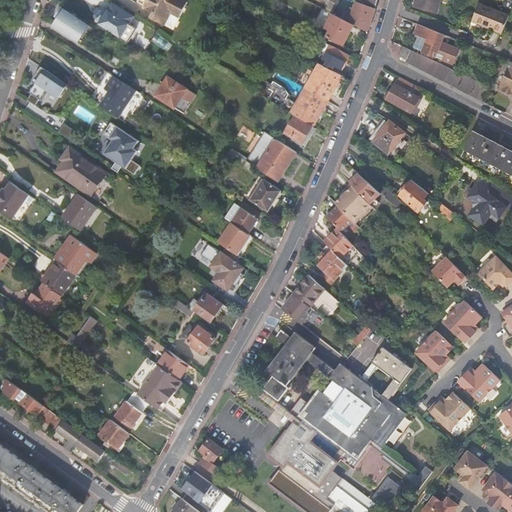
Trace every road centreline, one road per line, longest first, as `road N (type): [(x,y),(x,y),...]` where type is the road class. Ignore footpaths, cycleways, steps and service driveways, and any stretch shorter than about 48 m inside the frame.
road 1 (unclassified): [(139,511),(288,251),(377,57)]
road 2 (residential): [(0,413),(131,511)]
road 3 (residential): [(377,57),(511,129)]
road 4 (unknown): [(27,19),(143,88)]
road 5 (residential): [(511,57),(393,10)]
road 6 (residential): [(511,367),(489,339),(428,400)]
